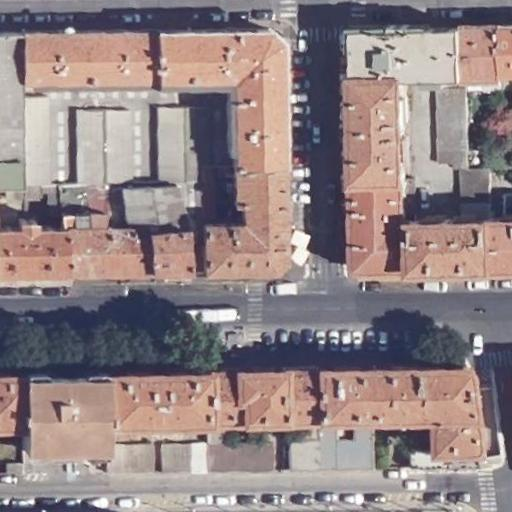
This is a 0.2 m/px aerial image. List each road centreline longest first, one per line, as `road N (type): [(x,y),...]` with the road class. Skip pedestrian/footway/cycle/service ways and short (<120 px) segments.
road 1 (residential): [(0,485),(510,480)]
road 2 (primary): [(328,308),(0,311)]
road 3 (residential): [(328,308),(317,0)]
road 4 (primary): [(500,305),(328,308)]
road 5 (residential): [(0,1),(159,0)]
